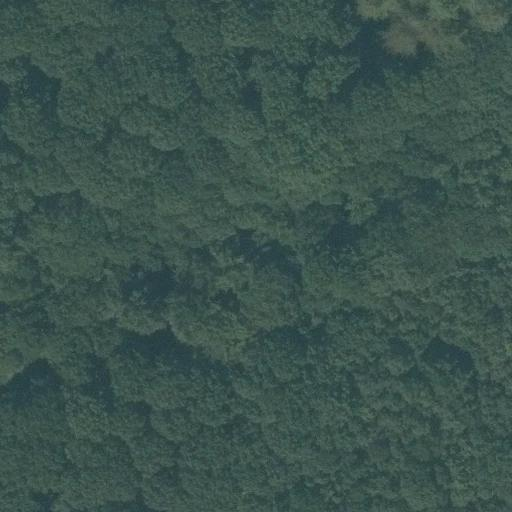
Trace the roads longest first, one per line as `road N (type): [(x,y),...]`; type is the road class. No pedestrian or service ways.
road 1 (track): [(511,0),(110,154),(0,179)]
road 2 (unknown): [(0,343),(178,305),(263,296),(511,203)]
